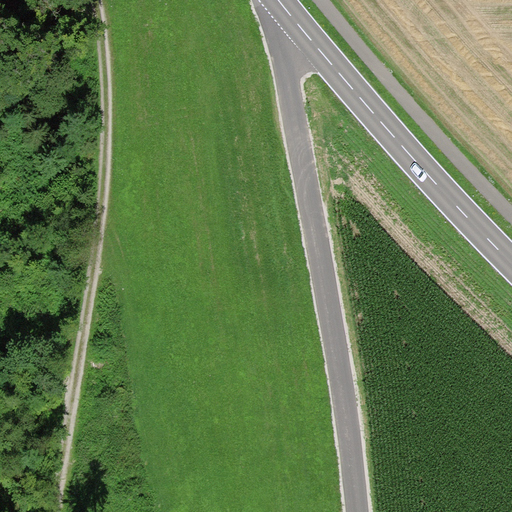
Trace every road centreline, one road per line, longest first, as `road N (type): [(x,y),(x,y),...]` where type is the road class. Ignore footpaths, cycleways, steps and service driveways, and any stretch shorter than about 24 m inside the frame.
road 1 (track): [(84,511),(93,144),(81,0)]
road 2 (unclassified): [(281,12),(280,65),(353,511)]
road 3 (primary): [(281,12),(511,265)]
road 4 (track): [(321,0),(511,218)]
